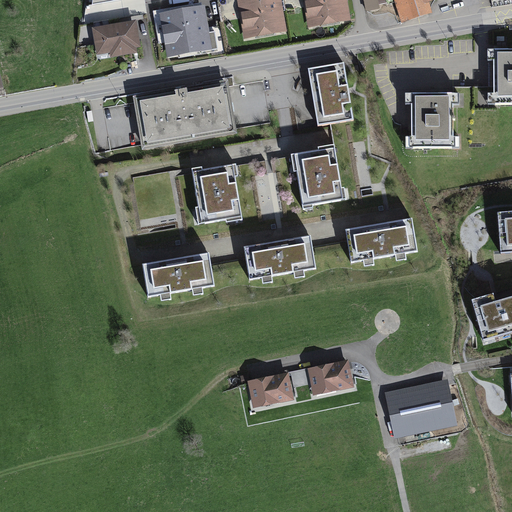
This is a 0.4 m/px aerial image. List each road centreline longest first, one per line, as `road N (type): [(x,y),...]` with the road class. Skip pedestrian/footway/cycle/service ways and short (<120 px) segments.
road 1 (tertiary): [(0,103),(365,39)]
road 2 (tertiary): [(365,39),(511,15)]
